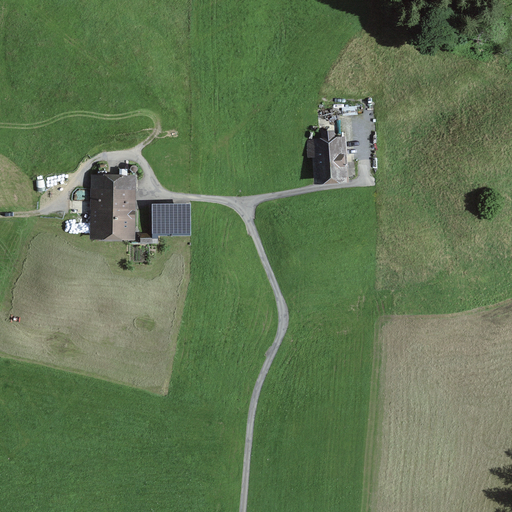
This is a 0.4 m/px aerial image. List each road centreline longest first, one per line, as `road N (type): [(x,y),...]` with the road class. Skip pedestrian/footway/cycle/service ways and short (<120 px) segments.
road 1 (track): [(362,151),(365,184),(245,204),(163,195),(140,158),(115,158),(91,163),(62,207)]
road 2 (track): [(243,511),(251,426),(283,328),(245,204)]
